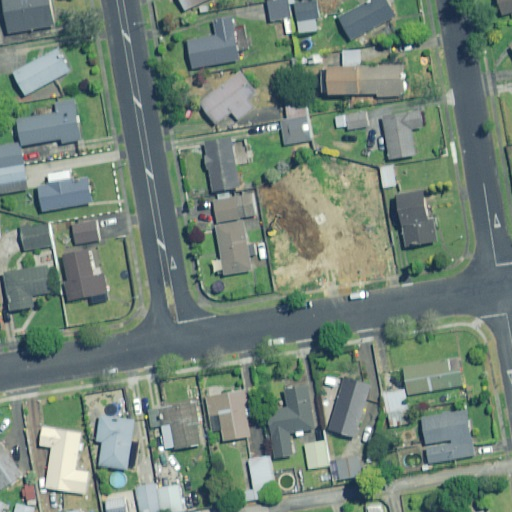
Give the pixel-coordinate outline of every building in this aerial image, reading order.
[(0,0),(6,33),(56,24),(51,0),(0,0)] [(181,0),(187,11),(209,0),(181,0)] [(284,19),(293,18),(289,0),(277,0),(266,2),(269,22),(284,19)] [(396,18),(386,0),(376,0),(342,18),(353,40),(396,18)] [(511,0),(498,0),(503,15),(511,12),(511,0)] [(320,32),(318,2),(297,4),(300,34),(320,32)] [(240,60),(232,18),(212,22),(215,37),(188,42),(193,69),(240,60)] [(24,96),(70,71),(57,48),(12,73),(24,96)] [(406,65),(324,68),(325,97),(407,94),(406,65)] [(258,94),(242,72),(201,103),(217,125),(233,113),(239,121),(255,109),(249,101),(258,94)] [(20,146),(60,139),(60,144),(81,140),(74,99),(53,103),(55,113),(16,120),(20,146)] [(350,127),(350,132),(371,128),(368,107),(347,111),(336,113),(339,129),(350,127)] [(424,128),(421,110),(383,116),(391,160),(418,155),(413,130),(424,128)] [(313,141),(309,118),(282,122),(285,145),(313,141)] [(232,138),(206,142),(215,192),(240,188),(236,166),(251,163),(247,142),(233,144),(232,138)] [(0,145),(0,169),(23,165),(18,142),(0,145)] [(0,169),(0,194),(27,190),(23,165),(0,169)] [(396,186),(393,166),(354,172),(357,192),(396,186)] [(92,204),(87,177),(36,186),(40,213),(92,204)] [(307,208),(297,188),(278,198),(288,217),(276,223),(297,263),(320,251),(299,212),(307,208)] [(430,221),(425,192),(398,197),(408,247),(440,241),(436,220),(430,221)] [(259,216),(255,193),(213,201),(217,223),(259,216)] [(332,209),(368,261),(379,253),(372,244),(381,238),(351,195),(332,209)] [(97,220),(71,224),(74,245),(100,241),(97,220)] [(22,251),(53,246),(49,223),(18,228),(22,251)] [(258,244),(248,246),(244,223),(218,227),(226,276),(252,271),(250,257),(260,255),(258,244)] [(61,255),(66,282),(63,282),(67,302),(107,293),(103,274),(93,276),(87,250),(61,255)] [(51,293),(47,266),(2,273),(8,312),(31,308),(26,317),(48,329),(54,318),(32,306),(30,296),(51,293)] [(462,387),(457,358),(401,368),(406,397),(462,387)] [(372,385),(345,377),(328,430),(356,438),(372,385)] [(316,429),(307,386),(286,390),(290,408),(268,412),(274,438),(316,429)] [(252,417),(247,390),(206,399),(213,432),(222,430),(225,442),(251,437),(247,418),(252,417)] [(384,415),(387,414),(389,428),(410,424),(407,411),(407,405),(404,390),(380,394),(384,415)] [(203,446),(197,404),(150,410),(152,428),(172,425),(176,450),(203,446)] [(451,444),(425,448),(428,465),(454,460),(461,459),(475,457),(467,410),(446,414),(421,418),(425,445),(451,441),(451,444)] [(125,471),(134,421),(98,415),(94,442),(101,444),(97,466),(125,471)] [(74,471),(81,435),(41,428),(37,447),(50,449),(43,489),(84,496),(88,473),(74,471)] [(329,466),(325,442),(305,445),(309,469),(329,466)] [(0,490),(22,474),(0,443),(0,490)] [(269,457),(249,461),(254,487),(244,489),(247,503),(277,497),(269,457)] [(362,478),(359,457),(338,460),(341,480),(362,478)] [(134,487),(138,511),(161,511),(157,488),(156,483),(134,487)] [(157,488),(161,511),(178,511),(183,511),(178,484),(157,488)] [(23,485),(24,490),(22,490),(22,498),(24,498),(25,502),(34,501),(33,485),(23,485)] [(127,511),(125,496),(103,499),(105,511),(127,511)]
